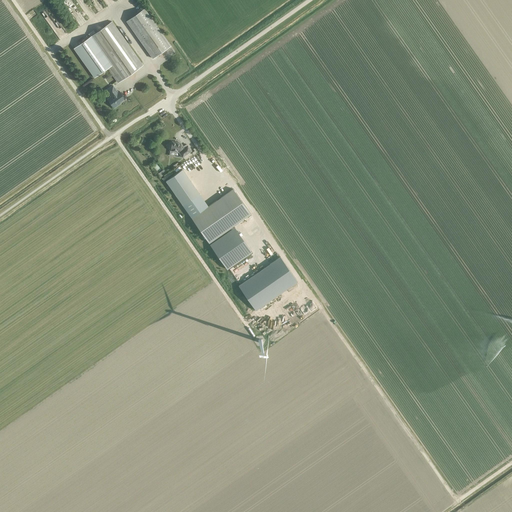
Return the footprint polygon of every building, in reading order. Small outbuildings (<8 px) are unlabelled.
[(152,57),(153,58),(171,46),(170,45),(171,45),(145,9),(126,21),(152,57)] [(107,68),(118,83),(143,65),(112,21),(74,49),(75,48),(95,76),(94,77),(107,68)] [(108,99),(114,108),(118,105),(117,104),(125,99),(119,91),(118,92),(113,86),(106,90),(109,93),(112,96),(108,99)] [(170,151),(179,152),(182,157),(186,155),(185,153),(186,152),(187,154),(191,151),(187,144),(183,147),(181,143),(177,143),(175,143),(175,142),(172,142),(167,145),(170,151)] [(182,169),(166,181),(183,205),(199,194),(182,169)] [(212,182),(218,192),(221,191),(214,181),(212,182)] [(233,189),(191,218),(209,243),(251,214),(233,189)] [(253,211),(251,212),(259,224),(261,223),(253,211)] [(298,282),(281,257),(239,286),(256,311),(298,282)]
